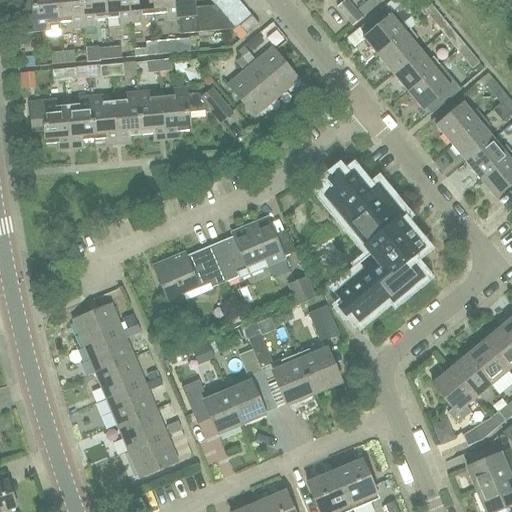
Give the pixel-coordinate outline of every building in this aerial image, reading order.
[(57,0),(19,0),(22,32),(45,29),(46,36),(61,35),(60,23),(57,0)] [(84,27),(81,0),(57,0),(60,23),(71,21),(72,28),(84,27)] [(107,19),(105,0),(81,0),(84,27),(95,26),(95,20),(107,19)] [(105,0),(107,19),(119,18),(120,24),(132,23),(129,0),(105,0)] [(129,0),(132,23),(143,22),(142,15),(154,14),(152,0),(129,0)] [(152,0),(154,14),(165,13),(166,19),(178,18),(179,34),(197,32),(194,0),(152,0)] [(235,0),(217,0),(214,3),(216,6),(221,12),(235,0)] [(228,20),(244,7),(238,0),(235,0),(221,12),(228,20)] [(344,0),(336,7),(352,26),(362,18),(347,0),(344,0)] [(381,2),(379,0),(368,0),(357,9),(364,17),(381,2)] [(428,15),(435,9),(427,0),(410,0),(415,5),(418,3),(428,15)] [(379,56),(411,29),(405,22),(411,16),(401,5),(392,12),(387,6),(359,29),(366,36),(363,38),(379,56)] [(251,15),(244,7),(228,20),(235,28),(239,25),(240,25),(251,15)] [(435,9),(428,15),(442,33),(450,27),(435,9)] [(251,15),(240,25),(247,34),(258,24),(251,15)] [(465,45),(450,27),(442,33),(457,51),(465,45)] [(418,38),(411,29),(379,56),(393,74),(421,51),(414,41),(418,38)] [(157,43),(158,55),(179,53),(177,39),(157,41),(157,43)] [(135,57),(134,47),(134,41),(120,43),(121,46),(110,47),(111,59),(121,58),(121,59),(135,57)] [(158,55),(157,43),(145,44),(146,56),(158,55)] [(465,45),(457,51),(472,69),(479,63),(465,45)] [(111,59),(110,47),(85,49),(87,62),(111,59)] [(249,66),(276,98),(299,79),(272,47),(256,60),(248,51),(241,57),(249,66)] [(74,51),(63,52),(64,64),(75,63),(74,51)] [(429,60),(421,51),(393,74),(408,92),(440,65),(433,57),(429,60)] [(64,64),(63,52),(50,53),(51,65),(64,64)] [(174,59),(159,60),(160,72),(175,70),(174,59)] [(160,72),(159,60),(147,62),(148,73),(160,72)] [(112,65),(113,77),(124,76),(123,63),(112,65)] [(113,77),(112,65),(99,66),(100,78),(113,77)] [(440,65),(408,92),(423,109),(451,86),(443,77),(447,74),(440,65)] [(276,98),(249,66),(227,84),(254,116),(276,98)] [(75,68),(64,69),(65,81),(76,80),(75,68)] [(65,81),(64,69),(52,70),(53,83),(65,81)] [(500,103),(507,97),(492,79),(488,73),(475,84),(480,84),(486,85),(500,103)] [(214,83),(209,77),(203,83),(208,88),(214,83)] [(163,97),(166,139),(178,138),(177,131),(190,130),(189,113),(208,111),(221,125),(235,113),(213,87),(206,92),(187,94),(186,89),(174,90),(175,96),(163,97)] [(149,92),(139,93),(143,135),(154,134),(154,140),(166,139),(163,97),(150,98),(149,92)] [(126,100),(115,101),(119,144),(131,143),(131,136),(143,135),(139,93),(126,94),(126,100)] [(119,144),(115,101),(103,102),(102,97),(91,98),(95,140),(106,139),(107,145),(119,144)] [(511,102),(507,97),(500,103),(511,117),(511,102)] [(79,105),(68,106),(72,147),(84,146),(83,141),(95,140),(91,98),(78,99),(79,105)] [(72,147),(68,106),(55,107),(55,101),(43,102),(43,103),(31,104),(34,132),(45,131),(46,143),(59,142),(60,149),(72,147)] [(450,145),(483,117),(476,109),(472,112),(464,102),(457,107),(453,102),(430,120),(450,145)] [(490,125),(483,117),(450,145),(465,162),(494,138),(486,129),(490,125)] [(494,138),(465,162),(473,171),(480,180),(496,167),(504,160),(511,153),(511,152),(509,149),(505,144),(501,148),(498,143),(494,138)] [(496,167),(480,180),(488,189),(495,198),(510,187),(511,184),(511,153),(504,160),(496,167)] [(347,166),(338,173),(337,173),(318,189),(373,255),(361,264),(365,269),(335,294),(344,305),(339,308),(345,316),(350,312),(358,322),(388,297),(391,301),(421,276),(414,267),(416,265),(417,258),(415,255),(423,248),(399,219),(403,216),(378,184),(369,192),(353,172),(353,173),(347,166)] [(286,230),(275,235),(267,217),(232,232),(235,240),(230,242),(229,240),(224,242),(223,240),(210,245),(225,282),(238,276),(239,279),(250,275),(249,274),(285,259),(284,257),(296,252),(286,230)] [(225,282),(210,245),(196,251),(198,256),(190,259),(190,257),(187,258),(184,252),(153,265),(170,306),(201,293),(202,294),(212,290),(211,288),(225,282)] [(286,285),(296,305),(316,296),(306,275),(286,285)] [(83,347),(122,331),(111,304),(72,320),(83,347)] [(308,313),(320,343),(340,335),(327,305),(308,313)] [(126,329),(136,325),(132,315),(132,314),(121,318),(126,329)] [(232,318),(237,329),(244,326),(239,315),(232,318)] [(265,317),(256,321),(267,349),(277,345),(265,317)] [(511,319),(502,328),(511,339),(511,319)] [(253,324),(244,327),(246,333),(249,339),(253,349),(255,353),(261,368),(262,370),(265,379),(267,383),(269,387),(271,393),(276,391),(280,389),(280,388),(277,380),(273,372),(272,368),(270,363),(272,363),(263,342),(255,323),(253,324)] [(136,325),(126,329),(122,331),(126,338),(140,332),(136,325)] [(511,365),(511,339),(502,328),(485,342),(507,370),(511,365)] [(126,338),(122,331),(83,347),(94,373),(133,356),(126,338)] [(161,339),(152,342),(158,357),(167,353),(161,339)] [(202,348),(206,358),(221,352),(217,342),(202,348)] [(485,342),(468,356),(490,384),(498,395),(511,383),(511,375),(507,370),(485,342)] [(298,355),(315,394),(342,383),(328,350),(311,356),(309,350),(298,355)] [(289,366),(273,372),(277,380),(280,388),(280,389),(287,403),(288,406),(301,400),(315,394),(298,355),(292,357),(287,360),(289,366)] [(133,356),(94,373),(105,399),(144,383),(133,356)] [(468,356),(450,370),(473,398),(490,384),(468,356)] [(158,377),(155,369),(145,373),(148,381),(158,377)] [(233,388),(228,390),(243,425),(254,420),(266,415),(265,413),(258,398),(265,395),(271,393),(269,387),(267,383),(265,379),(262,370),(249,376),(247,377),(242,379),(236,381),(239,386),(233,388)] [(473,398),(450,370),(432,385),(451,409),(447,412),(456,424),(470,412),(464,405),(473,398)] [(150,390),(162,385),(159,378),(147,383),(150,390)] [(243,425),(228,390),(206,400),(199,381),(182,388),(197,424),(210,419),(217,436),(243,425)] [(155,409),(144,383),(105,399),(116,425),(155,409)] [(166,436),(155,409),(116,425),(127,452),(166,436)] [(489,419),(497,428),(505,421),(498,412),(489,419)] [(487,436),(497,428),(489,419),(481,426),(462,436),(468,446),(487,436)] [(169,434),(181,429),(177,421),(166,426),(169,434)] [(452,437),(445,422),(434,427),(440,441),(452,437)] [(511,424),(502,432),(511,442),(511,441),(511,424)] [(178,463),(166,436),(127,452),(139,479),(178,463)] [(483,460),(467,467),(472,479),(477,491),(510,477),(511,476),(511,462),(511,463),(508,457),(506,451),(483,460)] [(335,472),(351,511),(379,499),(363,460),(335,472)] [(321,478),(307,483),(315,503),(318,511),(347,511),(351,511),(335,472),(321,478)] [(511,482),(510,477),(477,491),(486,511),(495,511),(511,505),(511,482)] [(0,511),(3,511),(17,508),(7,480),(0,482),(0,511)] [(293,511),(286,493),(259,504),(261,511),(293,511)] [(387,511),(397,511),(393,501),(385,504),(387,511)]
